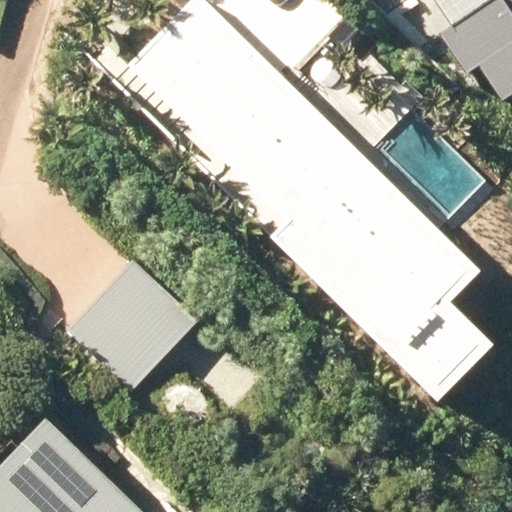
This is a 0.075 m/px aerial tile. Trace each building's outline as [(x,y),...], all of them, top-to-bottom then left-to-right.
[(195,0),(131,63),(436,405),(491,350),(449,303),(480,276),(285,76),(339,23),(316,0),(195,0)] [(511,0),(418,0),(482,110),(511,92),(511,0)] [(73,170),(44,190),(65,220),(94,200),(73,170)] [(113,281),(58,338),(113,392),(169,336),(113,281)] [(129,511),(33,418),(0,450),(0,511),(129,511)]
